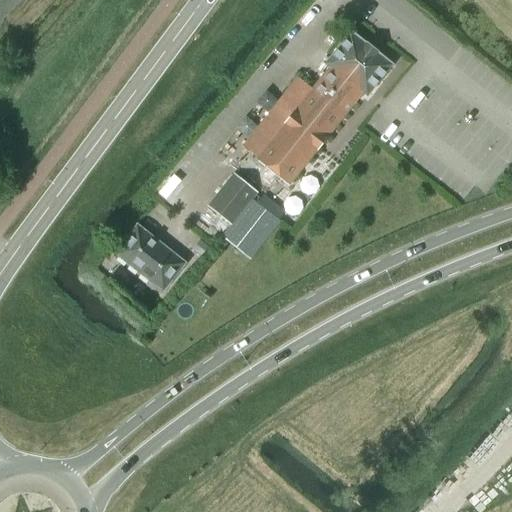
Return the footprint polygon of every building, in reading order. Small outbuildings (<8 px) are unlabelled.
[(0,0),(0,21),(19,0),(0,0)] [(287,186),(361,93),(366,97),(390,65),(350,33),(325,64),(329,67),(311,90),(298,79),(243,148),(256,159),(255,160),(287,186)] [(250,199),(254,193),(233,176),(207,207),(229,224),(250,199)] [(229,227),(221,238),(249,261),(279,223),(250,199),(229,224),(229,227)] [(184,264),(135,225),(113,254),(162,292),(184,264)]
